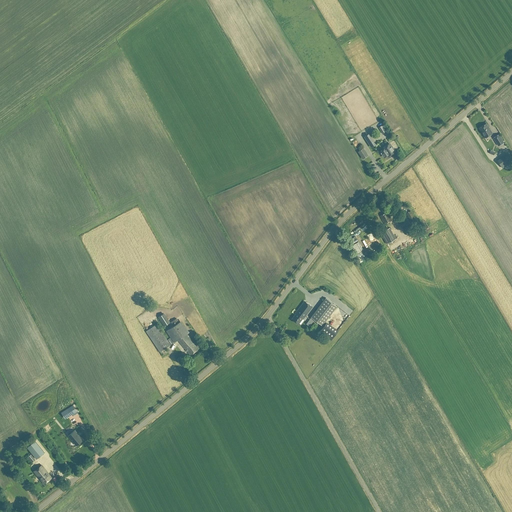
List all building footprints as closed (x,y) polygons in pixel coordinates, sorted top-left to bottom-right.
[(479,128),(485,138),(492,134),(486,123),(479,128)] [(364,137),(371,147),(374,145),(368,134),(364,137)] [(493,138),(498,146),(504,142),(499,134),(493,138)] [(386,155),(387,156),(394,152),(391,146),(390,147),(388,144),(382,148),(383,149),(379,151),(383,157),(386,155)] [(501,147),(503,153),(509,150),(506,144),(501,147)] [(368,156),(367,154),(363,148),(358,151),(362,157),(363,159),(368,156)] [(498,162),(502,168),(511,161),(511,158),(510,155),(498,162)] [(411,211),(409,212),(406,213),(411,222),(415,219),(411,211)] [(380,216),(385,225),(392,220),(387,212),(380,216)] [(400,225),(401,225),(405,222),(402,217),(397,219),(400,225)] [(409,221),(405,222),(401,225),(407,235),(417,231),(414,226),(412,226),(409,221)] [(396,238),(390,227),(380,233),(386,244),(396,238)] [(369,248),(375,246),(371,236),(365,238),(369,248)] [(398,246),(401,251),(417,242),(414,237),(398,246)] [(311,317),(322,325),(337,306),(326,297),(311,317)] [(296,313),(296,314),(292,319),(298,324),(303,318),(303,319),(312,307),(305,301),(296,313)] [(163,323),(169,321),(166,311),(160,313),(163,323)] [(156,325),(146,331),(160,351),(174,342),(178,340),(179,341),(191,356),(199,349),(189,336),(188,337),(186,335),(189,333),(182,321),(179,323),(176,319),(171,322),(173,326),(166,331),(171,338),(167,340),(156,325)] [(73,405),(62,412),(65,418),(76,411),(73,405)] [(78,435),(75,430),(68,435),(71,438),(76,445),(76,446),(83,440),(78,435)] [(27,447),(36,459),(44,452),(35,440),(27,447)] [(46,458),(57,469),(60,467),(49,455),(46,458)] [(52,478),(41,465),(34,472),(44,484),(52,478)]
